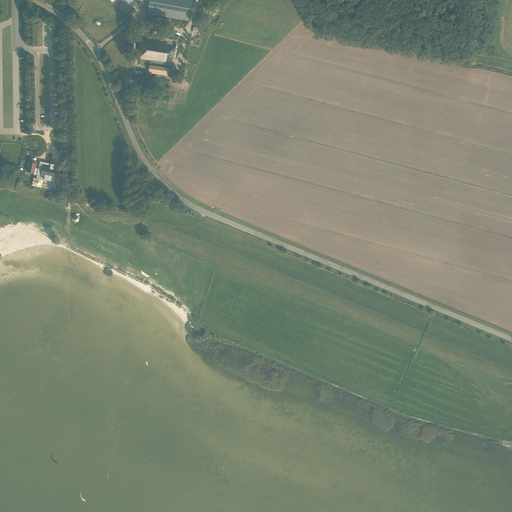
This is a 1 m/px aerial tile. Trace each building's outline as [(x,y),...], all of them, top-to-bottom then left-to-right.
[(149,0),(147,13),(189,21),(193,0),(149,0)] [(156,18),(155,24),(169,26),(170,20),(156,18)] [(172,66),(173,58),(174,59),(177,43),(170,42),(170,41),(171,41),(172,37),(164,36),(163,40),(168,41),(167,44),(141,40),(139,58),(150,60),(150,62),(172,66)] [(149,65),(148,73),(167,76),(169,68),(149,65)] [(29,162),(27,172),(30,173),(33,173),(33,175),(37,175),(38,168),(35,168),(36,163),(29,162)] [(37,175),(37,176),(44,177),(43,180),(50,181),(51,179),(55,180),(57,168),(39,164),(38,168),(37,175)]
